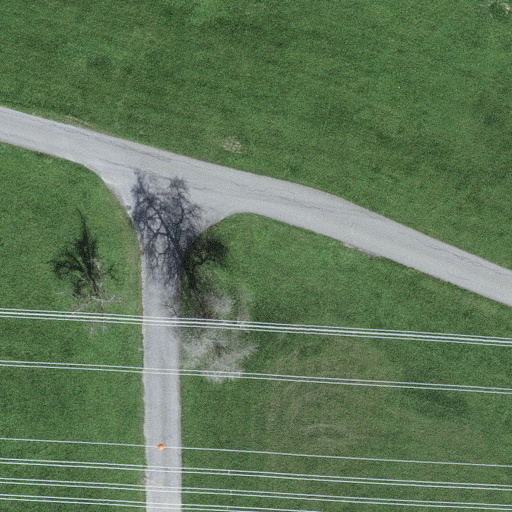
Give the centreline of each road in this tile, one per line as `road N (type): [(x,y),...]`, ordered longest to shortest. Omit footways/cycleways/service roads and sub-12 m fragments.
road 1 (unclassified): [(172,175),(281,204),(511,294)]
road 2 (unclassified): [(172,175),(173,511)]
road 3 (unclassified): [(0,130),(172,175)]
